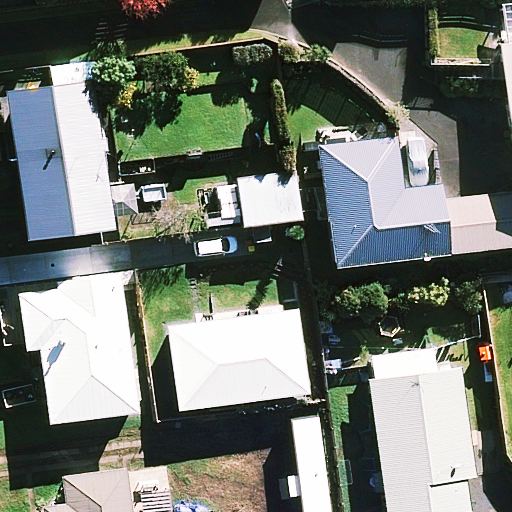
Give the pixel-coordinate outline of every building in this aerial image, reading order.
[(511,7),(490,10),(511,192),(511,7)] [(108,238),(87,66),(50,71),(52,92),(3,98),(21,248),(108,238)] [(401,193),(391,118),(313,128),(331,275),(511,251),(511,196),(437,206),(435,189),(401,193)] [(292,174),(235,180),(240,231),(297,224),(292,174)] [(132,418),(126,364),(162,360),(158,331),(122,335),(114,264),(53,271),(56,297),(17,302),(23,354),(36,352),(45,429),(132,418)] [(432,377),(429,353),(363,362),(382,511),(473,511),(456,374),(432,377)] [(127,511),(123,474),(62,481),(65,511),(64,511),(127,511)]
